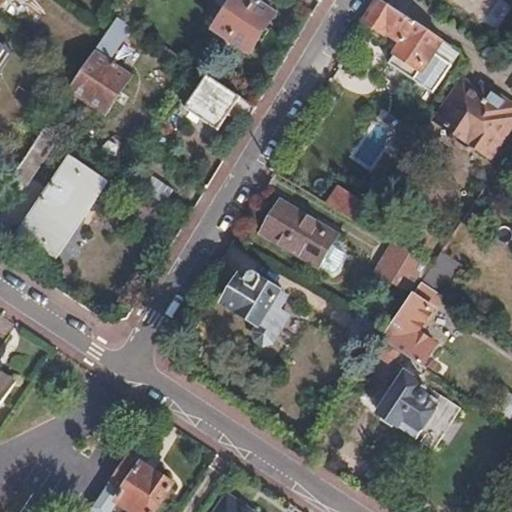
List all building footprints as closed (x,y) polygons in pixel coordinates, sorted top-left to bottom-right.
[(211,0),(227,10),(233,0),(211,0)] [(233,0),(227,10),(213,31),(248,54),(273,15),(249,0),(233,0)] [(382,0),(380,0),(367,22),(384,33),(386,31),(401,43),(396,50),(420,68),(413,79),(431,92),(451,63),(433,51),(440,39),(401,12),(382,0)] [(448,0),(483,22),(496,0),(448,0)] [(107,34),(122,44),(125,39),(133,28),(118,18),(112,27),(110,30),(107,34)] [(95,51),(94,53),(109,63),(122,44),(107,34),(101,43),(95,51)] [(86,45),(72,66),(81,72),(94,53),(95,51),(86,45)] [(0,64),(9,51),(3,47),(0,51),(0,64)] [(94,53),(81,72),(75,83),(110,107),(130,77),(109,63),(94,53)] [(255,108),(205,75),(184,109),(216,131),(230,110),(247,122),(255,108)] [(461,79),(435,118),(454,132),(456,142),(466,149),(473,148),(475,146),(489,156),(502,138),(496,133),(511,109),(511,105),(485,87),(480,95),(478,94),(475,88),(461,79)] [(50,117),(17,169),(31,178),(66,128),(50,117)] [(70,159),(23,231),(54,252),(101,180),(70,159)] [(158,177),(148,191),(162,201),(172,187),(158,177)] [(338,186),(327,203),(354,219),(364,204),(338,186)] [(317,267),(329,246),(335,236),(281,203),(262,234),(317,267)] [(426,263),(394,243),(375,271),(401,287),(411,272),(417,276),(426,263)] [(329,246),(317,267),(338,280),(350,259),(329,246)] [(242,276),(225,301),(226,306),(258,325),(254,329),(257,341),(263,345),(266,342),(271,342),(287,316),(287,313),(279,308),(286,297),(262,282),(261,277),(254,273),(248,275),(245,279),(242,276)] [(413,295),(428,306),(438,293),(422,282),(413,295)] [(388,332),(384,339),(401,351),(421,364),(434,344),(416,331),(431,308),(428,306),(413,295),(388,332)] [(401,351),(384,339),(375,353),(392,365),(401,351)] [(0,402),(14,380),(0,370),(0,402)] [(406,374),(379,414),(416,438),(436,408),(427,401),(429,397),(429,394),(428,391),(424,389),(425,386),(406,374)] [(126,457),(89,511),(107,511),(115,500),(134,511),(155,511),(174,484),(157,473),(155,475),(126,457)] [(247,511),(226,498),(216,511),(247,511)]
